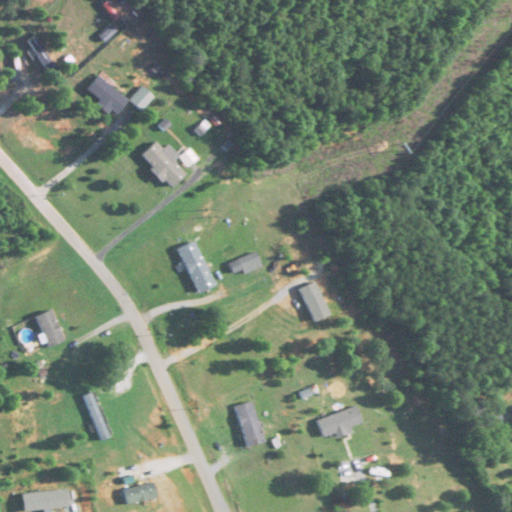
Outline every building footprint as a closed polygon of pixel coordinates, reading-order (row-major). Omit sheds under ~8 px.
[(84,90),(97,101),(94,105),(104,114),(108,109),(114,114),(125,101),(95,77),(84,90)] [(167,187),(182,174),(153,142),(139,156),(167,187)] [(195,293),(212,286),(193,241),(176,249),(195,293)] [(226,264),(233,278),(260,265),(253,251),(226,264)] [(34,316),(44,348),(61,343),(51,311),(34,316)] [(82,397),(99,440),(105,438),(88,394),(82,397)] [(262,442),(249,402),(232,407),(245,448),(262,442)] [(359,424),(353,407),(314,421),(320,438),(359,424)] [(121,490),(123,504),(153,499),(151,484),(121,490)]
